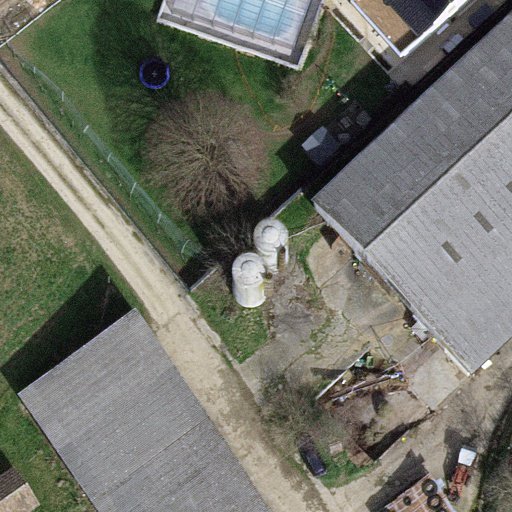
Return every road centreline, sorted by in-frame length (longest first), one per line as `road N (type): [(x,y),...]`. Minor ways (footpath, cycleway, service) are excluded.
road 1 (track): [(0,107),(125,260),(220,413),(310,511)]
road 2 (track): [(350,511),(511,369)]
